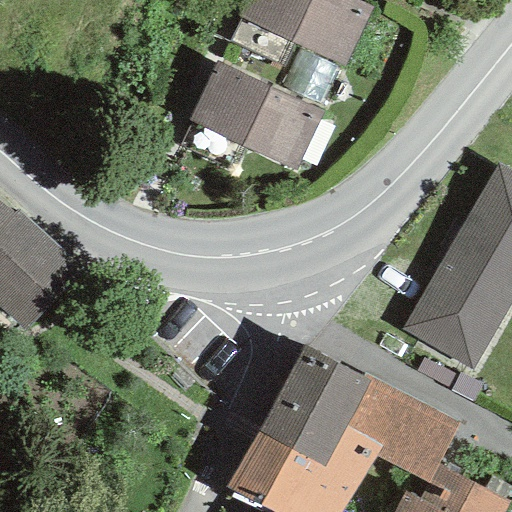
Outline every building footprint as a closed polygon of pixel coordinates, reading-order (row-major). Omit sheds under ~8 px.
[(371,7),(355,0),(244,0),(237,16),(343,65),(371,7)] [(322,111),(216,61),(188,120),(294,171),(322,111)] [(511,173),(497,165),(401,330),(470,370),(511,298),(511,173)] [(74,263),(0,200),(0,293),(27,317),(74,263)] [(347,427),(368,383),(360,378),(303,346),(257,432),(324,467),(347,427)] [(503,511),(509,502),(438,465),(458,424),(364,374),(360,378),(368,383),(347,427),(381,447),(375,457),(427,484),(419,499),(441,511),(503,511)] [(340,511),(375,457),(381,447),(347,427),(324,467),(257,432),(225,487),(268,511),(340,511)] [(441,511),(419,499),(405,491),(393,511),(441,511)]
